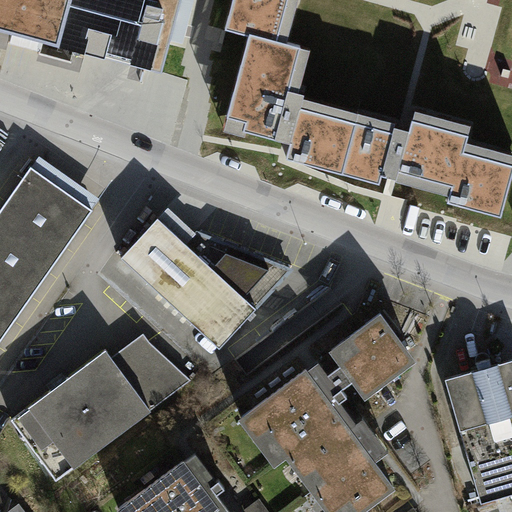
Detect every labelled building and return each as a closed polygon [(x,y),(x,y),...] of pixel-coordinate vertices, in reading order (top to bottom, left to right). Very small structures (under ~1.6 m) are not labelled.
[(0,0),(0,34),(165,79),(186,0),(0,0)] [(228,0),(220,33),(243,40),(217,137),(249,146),(251,137),(285,147),(300,89),(313,46),(292,40),(302,0),(228,0)] [(80,84),(109,91),(115,66),(85,59),(80,84)] [(285,147),(281,164),(383,190),(385,182),(392,184),(407,127),(400,125),(402,120),(312,97),(314,92),(300,89),(285,147)] [(434,114),(412,109),(407,127),(392,184),(449,199),(447,208),(507,223),(511,203),(511,152),(471,142),(476,125),(434,114)] [(31,168),(0,211),(0,345),(94,212),(31,168)] [(196,232),(166,209),(114,260),(174,311),(216,352),(291,271),(196,232)] [(319,373),(331,389),(341,381),(354,399),(408,359),(372,311),(319,351),(330,365),(319,373)] [(100,351),(8,421),(55,483),(188,385),(138,339),(108,361),(100,351)] [(511,359),(439,380),(474,505),(511,493),(511,359)] [(331,389),(319,373),(311,363),(299,371),(297,367),(228,419),(263,465),(275,456),(318,511),(351,511),(386,485),(368,462),(382,452),(353,414),(344,421),(323,394),(331,389)] [(220,511),(177,456),(107,510),(108,511),(220,511)] [(26,511),(18,501),(2,511),(26,511)]
